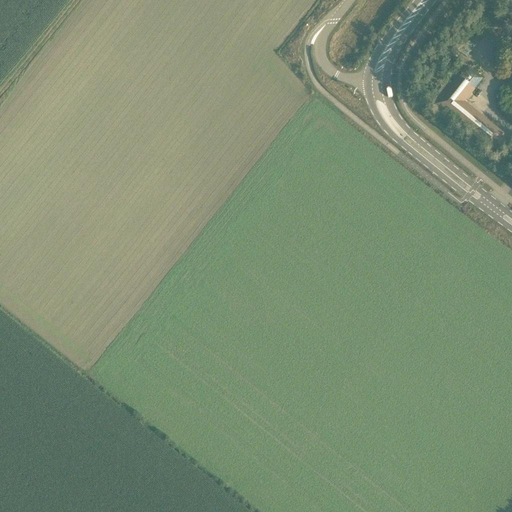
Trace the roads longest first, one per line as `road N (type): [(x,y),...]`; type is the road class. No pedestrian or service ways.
road 1 (secondary): [(511,223),(391,125),(376,83)]
road 2 (unclassified): [(376,83),(325,66),(317,37),(346,0)]
